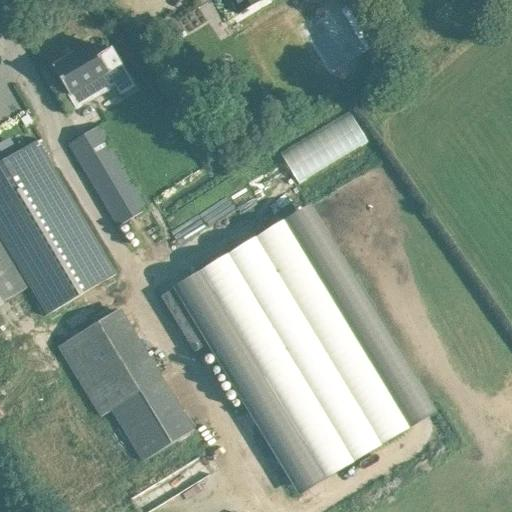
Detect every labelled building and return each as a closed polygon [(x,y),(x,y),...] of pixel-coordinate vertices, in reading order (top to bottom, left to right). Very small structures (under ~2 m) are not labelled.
[(230,0),(239,14),(262,0),(230,0)] [(357,1),(342,10),(349,21),(364,12),(357,1)] [(479,24),(464,33),(476,54),(491,46),(479,24)] [(121,94),(134,87),(111,49),(100,56),(92,43),(53,67),(70,96),(71,96),(77,106),(76,107),(77,109),(116,86),(121,94)] [(118,227),(148,208),(98,126),(67,145),(118,227)] [(118,273),(40,140),(0,163),(0,303),(27,287),(48,317),(118,273)] [(177,288),(161,297),(194,353),(210,343),(177,288)] [(195,431),(120,308),(57,347),(101,418),(112,411),(142,462),(195,431)] [(94,434),(75,448),(88,464),(91,461),(100,473),(115,462),(94,434)]
